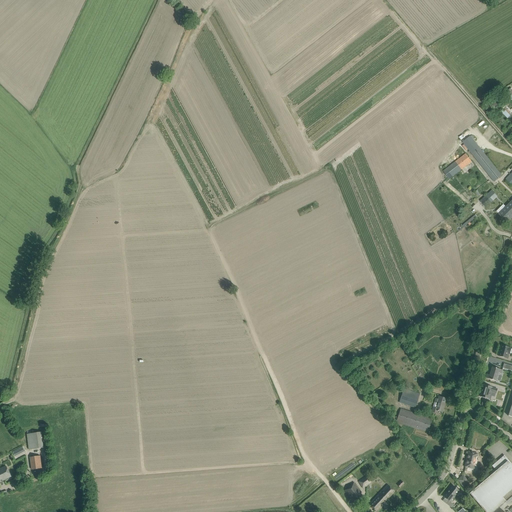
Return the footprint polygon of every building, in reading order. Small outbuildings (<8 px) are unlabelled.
[(498,104),(503,101),(504,102),(506,101),(503,97),(501,98),(498,95),(488,103),(491,108),(495,106),(496,108),(499,106),(498,104)] [(511,114),(511,112),(502,102),(500,104),(505,110),(511,115),(511,114)] [(507,118),(511,116),(511,115),(505,110),(502,113),(507,118)] [(470,136),(466,139),(463,142),(494,182),(502,176),(470,136)] [(443,171),(449,179),(471,162),(465,154),(443,171)] [(492,190),(480,201),(486,208),(498,196),(492,190)] [(503,210),(499,214),(502,217),(507,222),(511,216),(511,201),(506,208),(504,206),(502,208),(502,209),(503,210)] [(477,213),(461,227),(463,228),(468,224),(469,226),(471,224),(470,222),(479,215),(477,213)] [(498,356),(503,357),(508,359),(511,348),(501,345),(498,356)] [(486,378),(490,379),(496,381),(498,373),(501,374),(502,370),(492,367),(490,375),(487,374),(486,378)] [(492,387),(488,386),(484,385),(480,397),(489,399),(491,392),(496,393),(497,389),(492,388),(492,387)] [(404,388),(399,403),(415,408),(420,394),(404,388)] [(432,412),(437,413),(438,411),(442,412),(446,399),(439,396),(438,399),(436,399),(432,412)] [(396,422),(423,430),(428,432),(432,419),(400,409),(396,422)] [(41,432),(27,434),(29,449),(43,448),(41,432)] [(474,469),(477,454),(468,452),(465,467),(474,469)] [(40,456),(30,457),(32,470),(41,469),(40,456)] [(511,464),(504,456),(492,466),(496,471),(469,493),(485,511),(493,511),(506,502),(503,498),(511,489),(511,464)] [(6,466),(0,469),(0,482),(11,476),(6,466)] [(358,482),(363,488),(372,482),(367,476),(358,482)] [(458,480),(463,487),(468,483),(463,476),(458,480)] [(355,504),(364,498),(354,484),(345,490),(355,504)] [(370,505),(373,509),(376,511),(386,503),(385,502),(395,492),(389,486),(370,505)] [(446,504),(452,508),(454,505),(450,502),(453,498),(456,495),(456,494),(459,490),(453,486),(444,497),(449,501),(446,504)]
